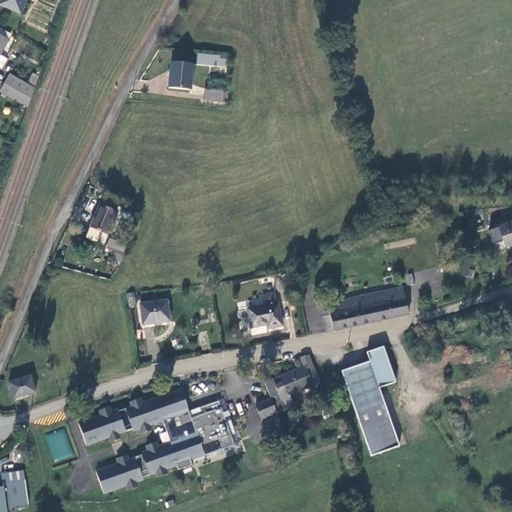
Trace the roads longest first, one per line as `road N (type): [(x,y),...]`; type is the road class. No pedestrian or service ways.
road 1 (residential): [(511,289),(380,329),(126,379),(0,425)]
road 2 (unclassified): [(0,365),(63,211),(176,0)]
